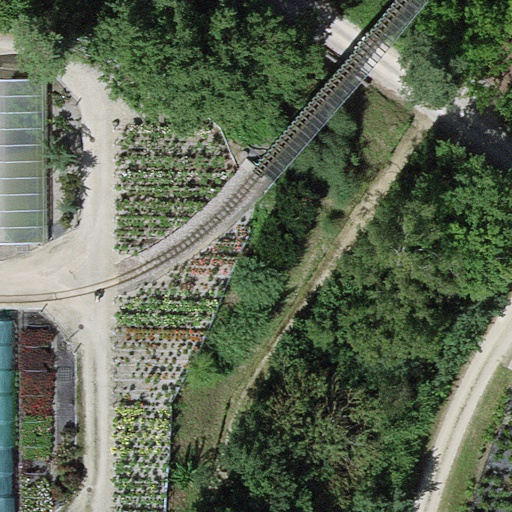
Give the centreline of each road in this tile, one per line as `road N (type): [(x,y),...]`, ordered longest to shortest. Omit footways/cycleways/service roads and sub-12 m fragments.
road 1 (track): [(79,511),(96,495),(95,288),(107,98),(49,69),(0,57)]
road 2 (track): [(462,129),(362,240),(260,388),(240,511)]
road 3 (track): [(511,162),(294,0)]
road 4 (track): [(416,511),(438,450),(511,313)]
